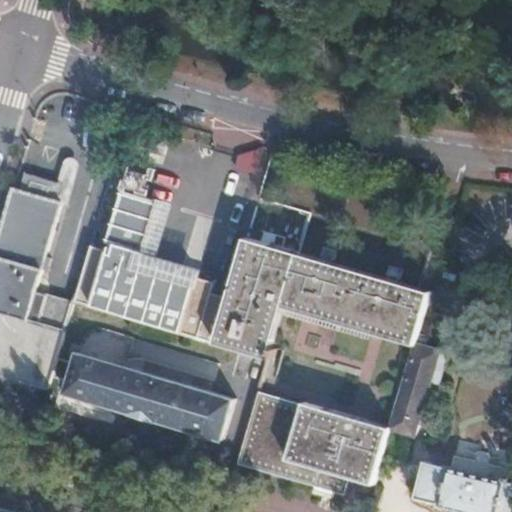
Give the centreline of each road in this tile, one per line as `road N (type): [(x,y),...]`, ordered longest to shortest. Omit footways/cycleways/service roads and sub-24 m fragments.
road 1 (residential): [(22,45),(348,130),(511,154)]
road 2 (primary): [(132,511),(0,468)]
